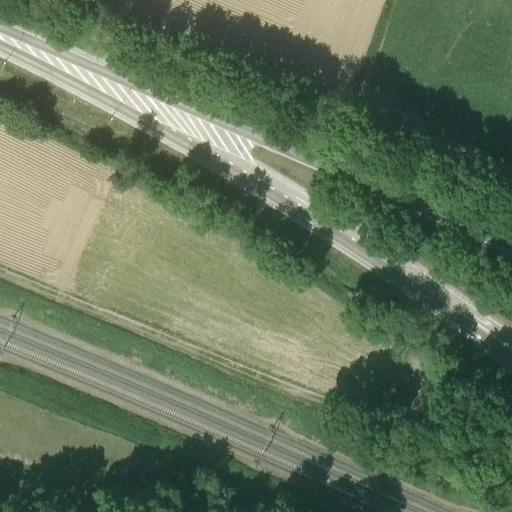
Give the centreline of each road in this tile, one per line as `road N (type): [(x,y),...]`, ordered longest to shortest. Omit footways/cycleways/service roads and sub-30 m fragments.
road 1 (track): [(495,341),(429,392),(394,405),(346,406),(0,267)]
road 2 (tertiary): [(147,98),(511,353)]
road 3 (tertiary): [(511,247),(147,98)]
road 4 (tertiary): [(147,98),(0,33)]
